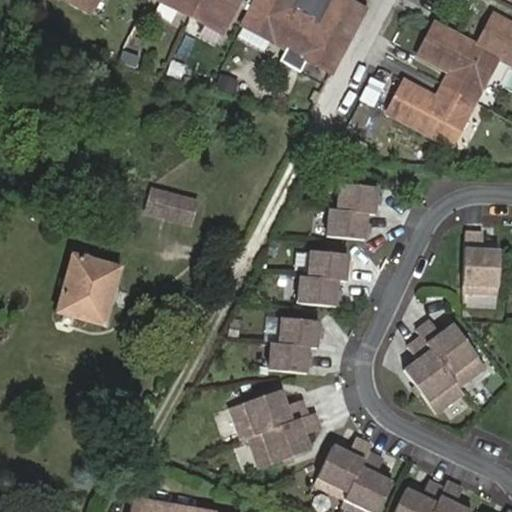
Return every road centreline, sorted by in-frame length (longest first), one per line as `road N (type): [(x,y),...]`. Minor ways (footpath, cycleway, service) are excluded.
road 1 (residential): [(511,199),(486,195),(446,209),(374,357),(376,399)]
road 2 (residential): [(511,479),(399,428),(376,399)]
